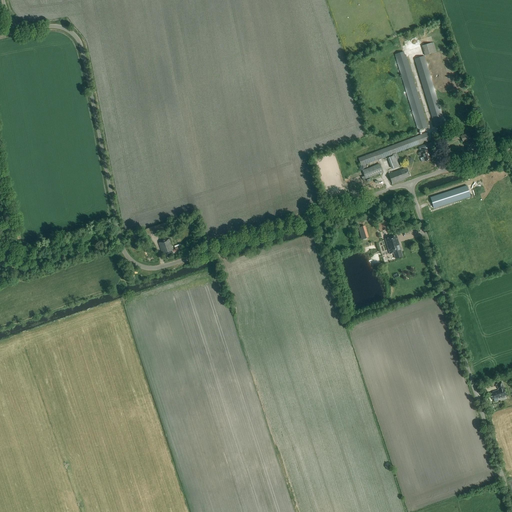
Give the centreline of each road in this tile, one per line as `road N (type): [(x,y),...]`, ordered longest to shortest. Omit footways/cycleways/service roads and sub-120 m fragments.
road 1 (unclassified): [(409,182),(171,265),(141,267),(117,237),(78,41),(62,27),(16,23),(2,0)]
road 2 (unclassified): [(511,508),(409,182)]
